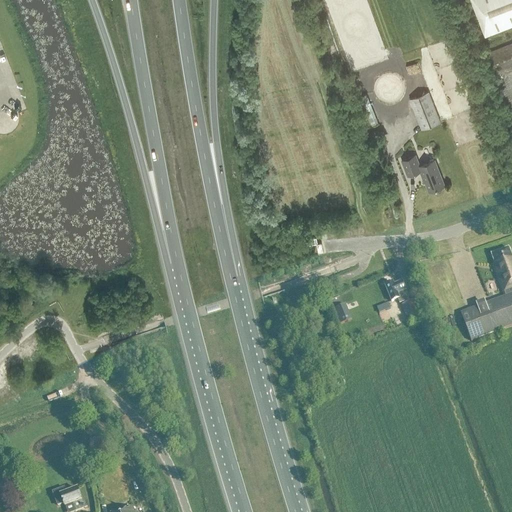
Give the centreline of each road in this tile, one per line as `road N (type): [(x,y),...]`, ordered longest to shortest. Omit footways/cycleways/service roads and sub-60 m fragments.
road 1 (unclassified): [(186,511),(152,437),(86,372),(60,326),(35,326),(0,358)]
road 2 (trunk): [(92,0),(179,271)]
road 3 (trunk): [(230,276),(180,0)]
road 4 (trunk): [(230,276),(213,107),(214,0)]
road 5 (trunk): [(130,0),(179,271)]
road 6 (trunk): [(179,271),(247,511)]
road 7 (trunk): [(297,511),(230,276)]
road 8 (track): [(86,372),(92,411),(133,466),(152,511)]
road 9 (unclassified): [(368,244),(433,238),(511,210)]
